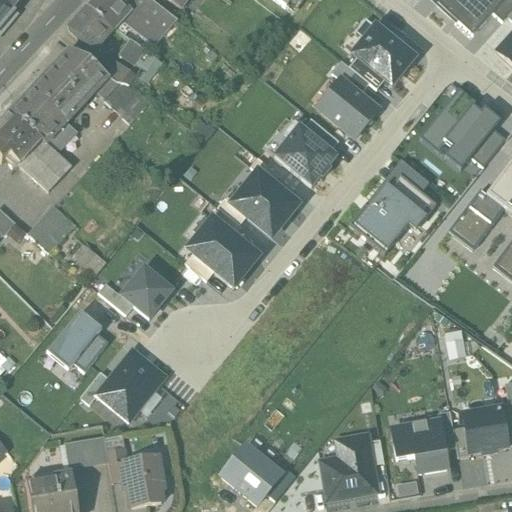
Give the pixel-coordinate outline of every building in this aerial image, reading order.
[(0,0),(0,3),(16,17),(29,0),(0,0)] [(128,13),(114,0),(95,0),(85,11),(110,33),(128,13)] [(139,0),(128,13),(138,24),(141,20),(140,19),(152,6),(143,0),(139,0)] [(167,0),(192,18),(205,0),(167,0)] [(213,0),(237,18),(251,1),(249,0),(213,0)] [(270,0),(285,11),(293,0),(270,0)] [(442,0),(437,7),(472,39),(492,17),(507,0),(442,0)] [(511,0),(507,0),(492,17),(502,26),(507,21),(511,14),(511,0)] [(0,34),(1,35),(16,17),(0,3),(0,34)] [(166,17),(152,6),(140,19),(141,20),(154,31),(159,25),(163,21),(166,17)] [(110,33),(85,11),(67,32),(91,54),(110,33)] [(413,63),(375,31),(352,59),(391,91),(413,63)] [(511,37),(496,55),(511,68),(511,37)] [(145,54),(130,44),(120,58),(134,69),(145,54)] [(69,53),(10,116),(41,145),(44,148),(65,126),(95,94),(107,81),(69,53)] [(161,66),(145,54),(134,69),(139,73),(136,81),(146,88),(161,66)] [(129,75),(109,61),(98,74),(115,86),(120,87),(121,86),(128,90),(136,81),(129,76),(129,75)] [(339,66),(330,77),(339,84),(358,99),(367,88),(339,66)] [(116,87),(107,81),(95,94),(103,101),(116,87)] [(316,113),(353,141),(377,113),(358,99),(339,84),(316,113)] [(103,101),(102,102),(129,128),(149,106),(125,89),(116,87),(103,101)] [(460,174),(470,162),(493,134),(500,126),(483,112),(480,117),(473,111),(477,107),(459,92),(419,142),(437,156),(445,147),(451,152),(444,161),(460,174)] [(41,145),(10,116),(0,125),(0,151),(7,158),(18,168),(41,145)] [(310,124),(301,135),(329,157),(338,146),(310,124)] [(65,126),(44,148),(55,157),(75,135),(65,126)] [(301,135),(293,129),(283,140),(288,144),(274,160),(311,190),(319,179),(321,180),(327,173),(325,171),(333,161),(329,157),(301,135)] [(505,143),(493,134),(470,162),(483,171),(505,143)] [(44,148),(41,145),(18,168),(47,195),(70,171),(55,157),(44,148)] [(448,235),(473,254),(504,213),(511,219),(511,244),(511,245),(492,270),(511,285),(511,164),(486,199),(479,194),(448,235)] [(400,165),(362,212),(365,215),(388,187),(411,207),(419,196),(420,197),(428,187),(400,165)] [(296,209),(257,178),(232,209),(271,240),(296,209)] [(362,212),(348,229),(384,258),(407,230),(414,236),(436,209),(420,197),(419,196),(411,207),(388,187),(365,215),(362,212)] [(53,209),(28,238),(48,257),(74,228),(53,209)] [(14,226),(0,213),(0,237),(2,239),(14,226)] [(212,223),(233,241),(241,232),(219,214),(212,223)] [(233,241),(212,223),(196,242),(202,246),(192,259),(213,276),(233,292),(258,261),(233,241)] [(92,250),(81,262),(96,276),(107,263),(92,250)] [(206,286),(213,276),(192,259),(184,268),(206,286)] [(170,296),(142,274),(120,301),(132,311),(148,324),(170,296)] [(132,311),(120,301),(105,288),(97,297),(125,320),(132,311)] [(101,335),(79,317),(46,358),(67,376),(73,369),(97,339),(101,335)] [(452,361),(469,358),(463,331),(446,335),(452,361)] [(108,348),(97,339),(73,369),(84,377),(108,348)] [(163,382),(132,357),(109,384),(97,400),(128,425),(137,413),(152,394),(163,382)] [(89,409),(97,400),(109,384),(100,377),(80,402),(89,409)] [(497,410),(499,414),(505,452),(511,450),(511,387),(505,389),(507,408),(497,410)] [(152,394),(137,413),(146,421),(162,402),(152,394)] [(505,452),(499,414),(462,421),(464,433),(469,459),(470,459),(481,456),(482,460),(494,458),(493,454),(505,452)] [(439,426),(443,454),(456,452),(453,435),(450,417),(437,419),(439,426)] [(439,426),(391,434),(396,464),(414,461),(417,478),(447,473),(443,454),(439,426)] [(464,433),(453,435),(456,452),(458,463),(470,460),(470,459),(469,459),(464,433)] [(347,461),(320,466),(327,504),(376,495),(366,439),(344,443),(347,461)] [(121,440),(103,443),(107,466),(111,488),(124,485),(121,468),(126,467),(121,440)] [(103,442),(64,448),(68,472),(107,466),(103,443),(103,442)] [(280,479),(244,451),(221,480),(257,509),(280,479)] [(126,467),(121,468),(124,485),(126,495),(128,494),(131,511),(161,506),(159,494),(162,494),(156,462),(126,467)] [(53,486),(28,490),(27,485),(25,485),(29,511),(76,511),(71,478),(52,481),(53,486)]
